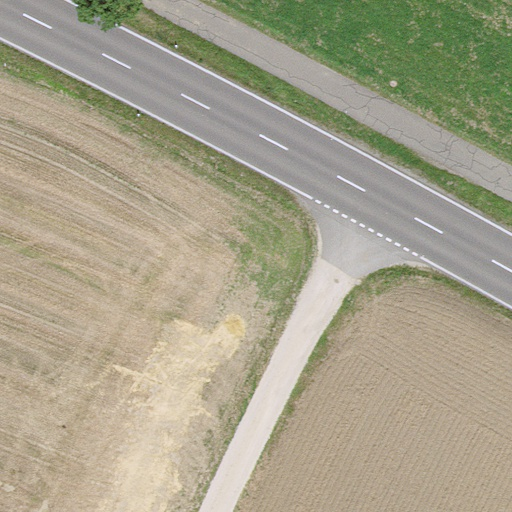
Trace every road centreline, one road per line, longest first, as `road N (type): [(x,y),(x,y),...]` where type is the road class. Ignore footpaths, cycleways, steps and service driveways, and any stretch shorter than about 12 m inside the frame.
road 1 (primary): [(511,273),(0,3)]
road 2 (track): [(169,0),(511,195)]
road 3 (track): [(378,196),(222,511)]
